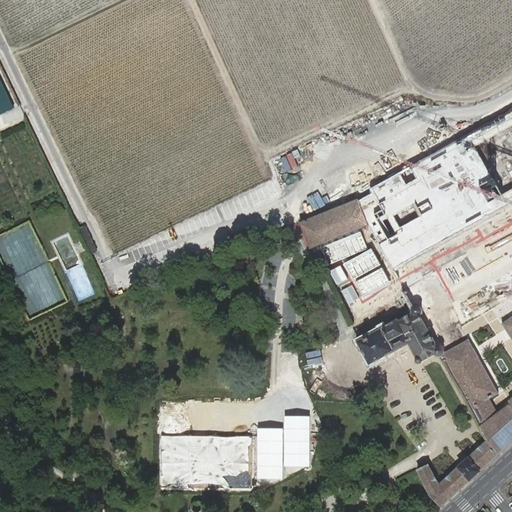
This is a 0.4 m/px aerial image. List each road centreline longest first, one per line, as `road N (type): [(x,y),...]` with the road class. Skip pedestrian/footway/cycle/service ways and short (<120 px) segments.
road 1 (track): [(190,0),(281,202)]
road 2 (track): [(78,312),(0,148)]
road 3 (track): [(5,55),(123,0)]
